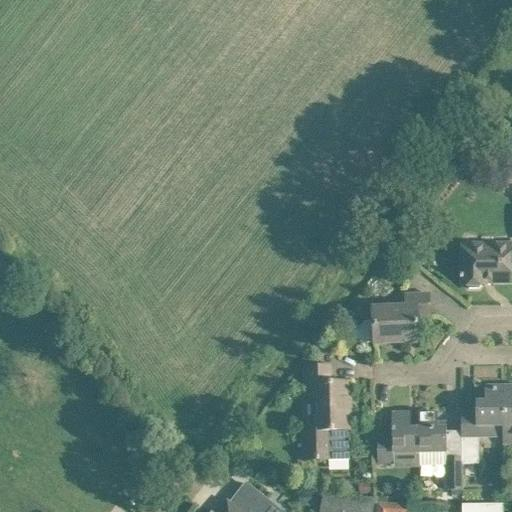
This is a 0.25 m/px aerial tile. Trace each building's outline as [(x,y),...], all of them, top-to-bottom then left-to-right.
[(511,245),(462,246),(462,265),(462,285),(485,284),(485,282),(510,282),(510,263),(511,263),(511,245)] [(373,307),(374,320),(364,321),(352,335),(361,343),(375,342),(375,344),(404,343),(404,340),(419,339),(417,317),(430,317),(428,295),(406,296),(406,306),(373,307)] [(330,367),(305,367),(306,397),(317,396),(317,431),(301,432),(301,462),(332,461),(331,431),(351,430),(350,382),(330,383),(330,367)] [(462,458),(461,465),(478,465),(478,439),(502,439),(502,446),(502,386),(485,387),(485,396),(476,396),(476,413),(461,413),(462,458)] [(511,386),(502,386),(502,446),(511,445),(511,386)] [(419,413),(419,423),(419,452),(446,451),(446,443),(446,423),(437,423),(437,413),(419,413)] [(392,414),(392,434),(392,437),(377,437),(377,463),(394,462),(393,452),(419,452),(419,423),(410,423),(410,414),(392,414)] [(447,489),(451,489),(451,495),(461,495),(461,489),(461,465),(462,458),(446,458),(447,489)] [(281,511),(246,484),(230,504),(227,502),(219,511),(281,511)] [(370,511),(371,504),(323,497),(320,511),(370,511)] [(304,498),(302,505),(312,507),(314,500),(304,498)] [(407,511),(408,504),(376,503),(375,511),(407,511)]
